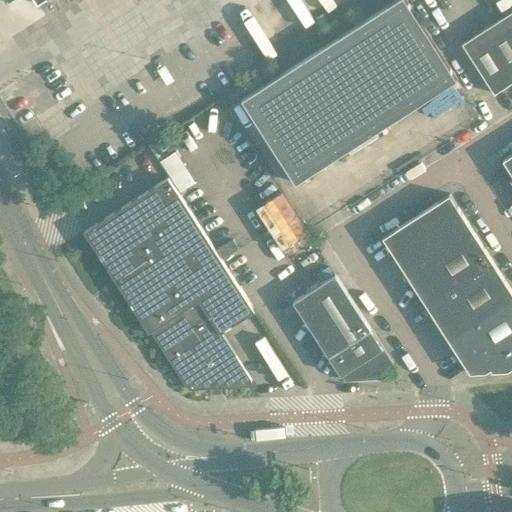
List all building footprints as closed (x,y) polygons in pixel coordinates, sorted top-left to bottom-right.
[(406,0),(394,0),(241,98),(295,182),(347,149),(350,153),(377,135),(375,131),(447,85),(456,79),(457,79),(406,0)] [(511,81),(511,9),(462,42),(494,93),(511,81)] [(179,149),(165,156),(179,186),(193,180),(179,149)] [(511,152),(502,159),(511,173),(511,152)] [(254,310),(168,176),(83,231),(149,332),(151,331),(188,389),(246,385),(248,385),(249,384),(250,383),(251,382),(251,381),(251,380),(251,379),(251,378),(221,332),(254,310)] [(511,290),(493,261),(449,193),(382,236),(470,372),(485,371),(490,368),(492,370),(507,369),(511,366),(511,290)] [(396,368),(335,273),(293,300),(337,369),(342,365),(351,379),(392,377),(393,377),(395,376),(395,375),(396,374),(397,373),(397,371),(397,370),(396,368)]
